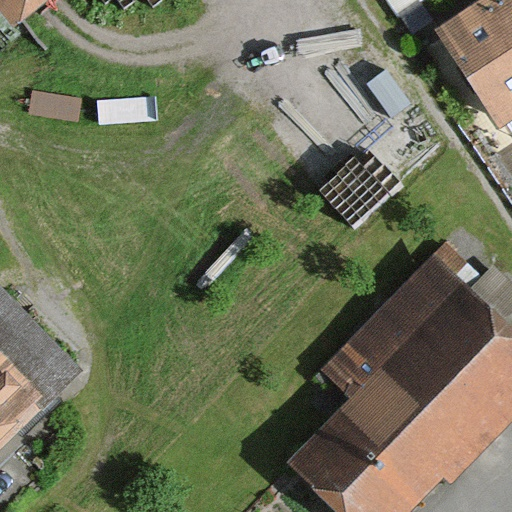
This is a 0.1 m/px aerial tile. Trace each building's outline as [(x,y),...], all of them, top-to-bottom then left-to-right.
[(0,0),(0,5),(24,35),(66,0),(0,0)] [(386,0),(403,27),(446,0),(386,0)] [(511,0),(494,0),(443,32),(503,127),(511,121),(511,0)] [(511,329),(432,251),(315,369),(355,408),(295,469),(338,511),(420,511),(511,419),(511,329)] [(4,287),(0,290),(0,459),(88,370),(4,287)]
